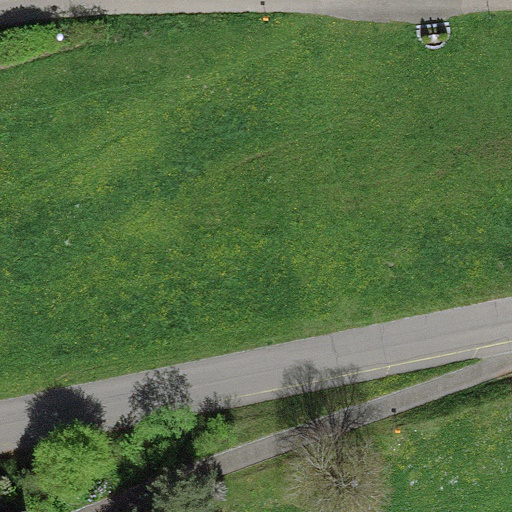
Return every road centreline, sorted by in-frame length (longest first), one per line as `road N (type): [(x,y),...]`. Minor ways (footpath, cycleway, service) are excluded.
road 1 (residential): [(0,431),(511,327)]
road 2 (unclassified): [(388,0),(253,0)]
road 3 (unclassified): [(132,0),(0,13)]
